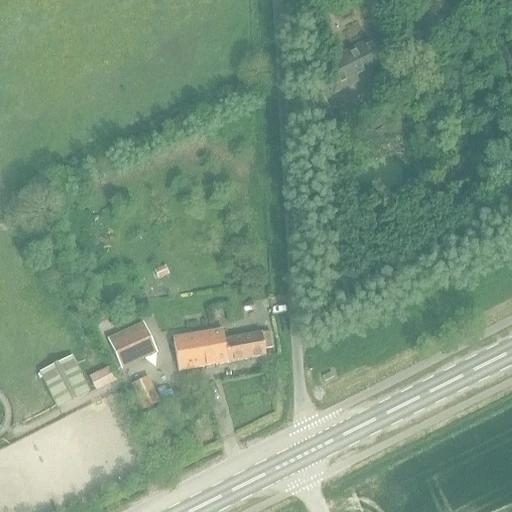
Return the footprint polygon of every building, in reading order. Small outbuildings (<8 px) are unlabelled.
[(316,81),(310,84),(318,100),(357,82),(354,76),(369,69),(384,62),(374,39),(359,46),(336,56),(338,61),(312,72),(316,81)] [(410,94),(399,100),(407,119),(419,113),(410,94)] [(165,265),(154,270),(158,278),(168,272),(165,265)] [(228,328),(172,337),(177,369),(265,355),(264,349),(272,347),(269,331),(229,337),(228,328)] [(155,351),(145,329),(124,339),(121,333),(107,340),(120,368),(155,351)] [(56,405),(87,389),(70,357),(40,372),(56,405)] [(92,387),(114,376),(110,368),(88,378),(92,387)] [(153,403),(143,380),(131,386),(141,409),(153,403)]
